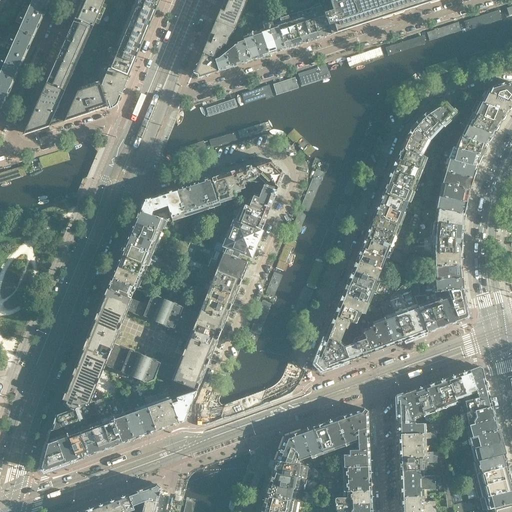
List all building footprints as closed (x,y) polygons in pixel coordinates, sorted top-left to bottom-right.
[(32,0),(31,3),(45,9),(46,10),(46,9),(46,8),(49,0),(32,0)] [(99,21),(105,9),(101,7),(104,0),(103,0),(82,0),(74,19),(92,27),(96,19),(99,21)] [(141,45),(159,0),(138,0),(110,69),(128,76),(135,59),(137,54),(141,45)] [(246,0),(224,0),(223,2),(221,6),(215,23),(234,31),(246,0)] [(367,23),(376,0),(374,0),(334,0),(328,2),(323,0),(318,0),(329,34),(334,33),(367,23)] [(427,3),(437,0),(374,0),(376,0),(367,23),(427,3)] [(39,24),(42,16),(43,16),(43,15),(43,14),(45,9),(31,3),(25,1),(23,6),(29,8),(26,14),(21,11),(15,23),(21,26),(18,31),(33,37),(37,29),(37,28),(39,25),(39,24)] [(329,35),(319,4),(317,5),(317,4),(309,9),(310,13),(318,39),(329,35)] [(318,39),(310,13),(309,9),(283,17),(293,46),(295,46),(307,42),(309,41),(310,41),(312,40),(312,41),(318,39)] [(504,18),(501,9),(463,20),(466,30),(504,18)] [(293,47),(293,46),(283,17),(274,20),(276,26),(284,50),(290,47),(292,47),(293,47)] [(48,126),(92,27),(74,19),(23,135),(48,126)] [(284,50),(276,26),(272,28),(270,22),(266,23),(276,52),(279,51),(284,50)] [(461,32),(458,22),(426,32),(428,42),(461,32)] [(225,45),(227,40),(234,31),(215,23),(202,54),(214,59),(224,44),(225,45)] [(276,52),(266,23),(262,24),(264,30),(260,32),(267,55),(272,53),(276,52)] [(267,55),(260,32),(256,33),(255,30),(250,31),(259,58),(263,56),(267,55)] [(29,46),(33,38),(33,37),(18,31),(16,37),(10,34),(6,45),(11,47),(9,53),(24,59),(24,58),(27,50),(28,50),(29,47),(30,46),(29,46)] [(259,58),(250,31),(245,33),(246,36),(242,38),(242,40),(249,61),(255,59),(259,58)] [(384,47),(387,56),(424,45),(421,36),(384,47)] [(249,61),(242,40),(237,41),(238,43),(233,45),(239,64),(249,61)] [(511,41),(491,48),(494,58),(511,52),(511,41)] [(239,64),(233,45),(224,53),(229,68),(239,64)] [(383,58),(379,47),(344,57),(348,69),(383,58)] [(489,59),(486,50),(463,57),(466,66),(489,59)] [(20,67),(23,59),(24,59),(9,53),(7,58),(1,56),(0,57),(0,67),(2,69),(0,72),(0,74),(14,80),(18,72),(18,71),(19,68),(20,68),(20,67)] [(229,68),(224,53),(220,57),(214,59),(217,71),(218,71),(222,70),(225,69),(226,69),(228,68),(229,68)] [(217,71),(214,59),(202,54),(202,55),(194,74),(197,77),(197,78),(217,71)] [(461,63),(458,57),(428,69),(430,75),(461,63)] [(331,75),(327,64),(297,73),(300,85),(331,75)] [(118,102),(124,86),(128,76),(110,69),(107,68),(99,87),(106,107),(111,106),(111,108),(113,107),(114,107),(115,106),(116,105),(117,103),(118,102)] [(405,89),(419,79),(415,73),(387,93),(392,99),(405,89)] [(10,89),(14,81),(14,80),(0,74),(0,100),(5,102),(8,94),(9,93),(10,90),(10,89)] [(299,90),(295,78),(273,85),(276,97),(299,90)] [(511,83),(509,81),(491,87),(489,93),(511,102),(511,83)] [(272,96),(269,84),(240,93),(244,104),(272,96)] [(106,107),(99,87),(99,85),(77,92),(64,121),(106,107)] [(511,105),(511,102),(489,93),(485,91),(480,103),(506,114),(511,105)] [(242,107),(239,98),(205,108),(208,117),(242,107)] [(442,126),(455,113),(444,103),(435,106),(425,112),(441,125),(442,126)] [(506,114),(480,103),(475,114),(499,124),(506,114)] [(367,135),(375,139),(386,111),(378,108),(367,135)] [(429,140),(441,125),(425,112),(419,118),(410,128),(427,139),(429,140)] [(493,134),(499,124),(475,114),(474,115),(471,122),(470,122),(468,126),(493,134)] [(271,131),(268,121),(237,130),(240,140),(271,131)] [(486,144),(493,134),(468,126),(462,137),(486,144)] [(418,155),(427,139),(410,128),(405,137),(400,148),(418,155)] [(236,141),(233,133),(208,140),(211,148),(236,141)] [(481,156),(486,144),(462,137),(461,137),(457,149),(481,156)] [(207,150),(204,140),(175,149),(178,159),(207,150)] [(352,168),(362,172),(373,144),(363,140),(352,168)] [(423,157),(418,155),(400,148),(396,159),(419,168),(423,157)] [(476,167),(481,156),(457,149),(456,149),(451,161),(476,167)] [(69,150),(31,162),(34,173),(73,161),(69,150)] [(414,180),(419,168),(396,159),(391,170),(414,180)] [(277,188),(283,173),(269,160),(253,165),(261,172),(259,175),(268,184),(271,181),(277,188)] [(472,179),(476,168),(476,167),(451,161),(447,173),(472,179)] [(255,179),(259,175),(261,172),(253,165),(233,171),(240,192),(245,190),(244,186),(248,185),(247,182),(255,179)] [(0,175),(0,186),(27,178),(24,168),(0,175)] [(299,209),(308,212),(324,172),(316,169),(299,209)] [(410,191),(414,180),(391,170),(387,181),(410,191)] [(240,192),(233,171),(222,175),(230,199),(236,197),(234,193),(240,192)] [(343,191),(352,195),(360,176),(350,172),(343,191)] [(469,190),(472,179),(447,173),(443,185),(469,190)] [(230,199),(222,175),(210,179),(218,203),(230,199)] [(218,203),(210,179),(198,183),(206,207),(218,203)] [(269,208),(277,188),(271,181),(268,184),(265,187),(262,186),(258,196),(254,194),(251,201),(269,208)] [(387,181),(382,192),(406,202),(410,204),(415,193),(410,191),(387,181)] [(206,207),(198,183),(175,190),(182,215),(206,207)] [(466,202),(469,190),(443,185),(442,184),(440,197),(466,202)] [(182,215),(175,190),(163,194),(167,206),(171,218),(182,215)] [(402,214),(406,202),(382,192),(378,204),(402,214)] [(167,206),(163,194),(143,200),(142,202),(138,210),(154,217),(158,209),(167,206)] [(464,214),(466,202),(440,197),(438,210),(464,214)] [(265,219),(269,208),(251,201),(248,208),(244,206),(242,210),(265,219)] [(43,217),(66,210),(64,203),(41,210),(43,217)] [(346,207),(339,204),(330,227),(337,230),(346,207)] [(398,224),(402,214),(378,204),(373,215),(398,224)] [(159,232),(163,221),(154,217),(138,210),(134,222),(159,232)] [(260,230),(265,219),(242,210),(238,221),(260,230)] [(462,226),(464,214),(438,210),(436,223),(462,226)] [(305,215),(298,212),(289,235),(296,238),(305,215)] [(393,236),(398,224),(373,215),(369,226),(393,236)] [(260,230),(238,221),(234,220),(226,240),(222,239),(220,243),(224,245),(223,248),(233,251),(231,257),(240,260),(242,253),(250,256),(260,230)] [(154,242),(159,232),(134,222),(129,232),(154,242)] [(431,222),(431,230),(435,230),(434,236),(461,239),(461,233),(463,232),(463,229),(462,227),(462,226),(436,223),(431,222)] [(388,247),(393,236),(369,226),(364,237),(388,247)] [(337,232),(328,229),(318,257),(327,261),(337,232)] [(150,254),(154,242),(129,232),(125,244),(150,254)] [(460,253),(461,239),(434,236),(434,253),(460,253)] [(384,258),(388,247),(364,237),(360,248),(384,258)] [(275,269),(285,272),(296,242),(286,238),(275,269)] [(145,265),(150,254),(125,244),(120,255),(145,265)] [(380,269),(384,258),(360,248),(356,259),(380,269)] [(410,267),(415,252),(408,252),(407,255),(404,266),(404,267),(410,267)] [(243,272),(247,263),(240,260),(231,257),(223,253),(216,270),(240,279),(243,272)] [(460,265),(460,253),(434,253),(434,267),(460,265)] [(140,276),(145,265),(120,255),(115,266),(140,276)] [(375,280),(380,269),(356,259),(351,271),(375,280)] [(306,282),(315,286),(324,264),(315,260),(306,282)] [(171,276),(176,265),(168,262),(164,273),(171,276)] [(56,415),(82,405),(85,399),(89,401),(104,364),(149,382),(155,380),(157,375),(196,390),(198,384),(206,366),(206,365),(207,363),(208,359),(216,340),(220,329),(228,310),(238,285),(240,281),(240,279),(216,270),(202,265),(198,275),(212,281),(199,313),(155,295),(151,306),(131,299),(106,288),(106,289),(104,295),(100,305),(95,317),(74,369),(64,391),(56,414),(56,415)] [(462,277),(460,265),(434,267),(436,280),(462,277)] [(136,288),(140,276),(115,266),(111,277),(136,288)] [(401,277),(403,270),(395,267),(392,274),(401,277)] [(406,282),(410,267),(404,267),(403,270),(401,277),(399,283),(406,282)] [(351,271),(347,282),(371,291),(376,294),(381,283),(375,280),(351,271)] [(282,275),(274,272),(265,292),(274,296),(282,275)] [(131,299),(136,288),(111,277),(106,288),(131,299)] [(463,289),(462,277),(436,280),(434,280),(435,292),(446,291),(463,289)] [(366,303),(371,291),(347,282),(342,293),(366,303)] [(412,291),(408,282),(406,282),(398,289),(400,296),(412,291)] [(314,290),(303,286),(293,310),(304,314),(314,290)] [(467,315),(464,300),(463,289),(446,291),(449,297),(457,321),(465,318),(467,315)] [(362,314),(366,303),(342,293),(338,304),(360,313),(362,314)] [(426,332),(418,308),(416,303),(405,307),(400,296),(391,305),(404,340),(426,332)] [(457,321),(449,297),(438,301),(447,325),(457,321)] [(272,304),(262,300),(250,331),(260,335),(272,304)] [(404,340),(391,305),(390,300),(380,310),(383,318),(393,345),(404,340)] [(447,325),(438,301),(438,300),(428,304),(437,329),(447,325)] [(358,317),(360,313),(338,304),(333,315),(347,321),(354,323),(356,316),(358,317)] [(437,329),(428,304),(418,308),(426,332),(437,329)] [(343,331),(347,321),(333,315),(324,337),(338,343),(339,340),(344,342),(351,335),(343,331)] [(280,347),(290,351),(302,320),(293,316),(280,347)] [(393,345),(383,318),(372,322),(372,324),(381,349),(393,345)] [(381,349),(372,324),(365,327),(364,324),(360,326),(365,339),(343,347),(348,361),(381,349)] [(348,361),(343,347),(338,343),(324,337),(314,363),(321,371),(336,365),(348,361)] [(233,378),(242,381),(254,353),(244,349),(233,378)] [(488,395),(481,368),(480,368),(479,367),(478,366),(447,378),(454,398),(456,402),(457,405),(460,404),(465,402),(464,401),(488,395)] [(454,398),(447,378),(436,382),(445,406),(449,418),(460,415),(457,405),(456,402),(454,398)] [(445,406),(436,382),(425,386),(434,410),(445,406)] [(434,410),(425,386),(414,390),(423,414),(434,410)] [(184,421),(196,390),(169,399),(178,423),(184,421)] [(423,414),(414,390),(403,394),(412,418),(423,414)] [(413,421),(412,418),(403,394),(397,396),(396,398),(397,422),(413,421)] [(491,406),(488,395),(464,401),(465,402),(467,413),(491,406)] [(178,423),(169,399),(168,396),(157,401),(167,427),(178,423)] [(75,421),(86,417),(98,413),(101,421),(110,447),(122,443),(112,417),(111,415),(109,409),(105,397),(82,405),(56,415),(55,415),(50,430),(64,425),(75,421)] [(167,427),(157,401),(146,405),(155,431),(167,427)] [(155,431),(146,405),(134,409),(144,435),(155,431)] [(494,418),(491,406),(467,413),(461,415),(464,426),(494,418)] [(367,430),(367,411),(363,408),(346,415),(353,435),(359,434),(367,430)] [(144,435),(134,409),(123,413),(133,439),(144,435)] [(133,439),(123,413),(112,417),(122,443),(133,439)] [(355,440),(353,435),(346,415),(335,419),(344,444),(355,440)] [(88,456),(99,452),(89,425),(85,427),(84,423),(88,421),(86,417),(75,421),(77,426),(78,425),(80,429),(78,429),(88,456)] [(452,429),(449,418),(441,420),(441,422),(442,432),(452,429)] [(443,444),(449,443),(471,437),(495,430),(497,430),(494,418),(464,426),(452,429),(442,432),(442,433),(443,444)] [(344,444),(335,419),(323,423),(332,448),(344,444)] [(78,429),(77,426),(75,421),(64,425),(76,460),(88,456),(78,429)] [(110,447),(101,421),(89,425),(99,452),(110,447)] [(442,432),(441,422),(413,423),(413,421),(397,422),(397,435),(431,433),(438,433),(442,433),(442,432)] [(369,466),(343,468),(336,468),(335,456),(332,448),(323,423),(312,427),(327,468),(327,479),(319,479),(319,481),(318,493),(348,491),(370,490),(369,466)] [(76,460),(64,425),(50,430),(46,444),(42,459),(39,469),(43,472),(76,460)] [(327,468),(312,427),(301,431),(309,454),(314,467),(320,468),(327,468)] [(368,454),(367,430),(359,434),(359,450),(347,451),(348,455),(368,454)] [(497,430),(495,430),(471,437),(473,444),(471,444),(472,449),(474,449),(500,442),(497,430)] [(309,454),(301,431),(289,435),(297,458),(309,454)] [(420,446),(420,439),(431,439),(431,433),(397,435),(398,447),(420,446)] [(300,465),(297,458),(289,435),(284,437),(276,461),(300,465)] [(503,454),(500,442),(474,449),(476,456),(474,456),(475,461),(478,461),(503,454)] [(452,455),(449,443),(443,444),(444,445),(445,457),(452,455)] [(432,457),(432,452),(421,452),(420,446),(398,447),(398,459),(432,457)] [(369,466),(368,454),(348,455),(342,456),(343,468),(369,466)] [(506,466),(503,454),(478,461),(479,467),(477,467),(477,469),(465,473),(466,476),(481,472),(506,466)] [(455,466),(452,455),(445,457),(447,468),(455,466)] [(423,470),(423,463),(426,463),(426,466),(437,465),(436,457),(398,459),(399,471),(421,470),(423,470)] [(300,478),(302,465),(300,465),(276,461),(271,473),(299,477),(300,478)] [(460,478),(458,466),(455,466),(447,468),(447,469),(449,481),(460,478)] [(510,478),(506,466),(481,472),(484,484),(510,478)] [(319,479),(320,468),(314,467),(311,480),(319,481),(319,479)] [(433,482),(433,476),(422,476),(421,470),(399,471),(399,484),(433,482)] [(297,490),(299,477),(271,473),(268,485),(296,489),(297,490)] [(462,490),(460,478),(449,481),(449,482),(451,493),(462,490)] [(511,489),(511,486),(510,478),(484,484),(487,496),(511,489)] [(422,495),(422,489),(433,488),(433,482),(399,484),(400,496),(422,495)] [(156,503),(160,489),(160,488),(159,487),(159,486),(158,485),(157,484),(156,484),(155,484),(128,494),(133,509),(143,506),(144,501),(146,500),(156,503)] [(294,500),(296,489),(268,485),(265,495),(294,500)] [(511,502),(511,489),(487,496),(490,508),(491,508),(511,502)] [(371,503),(370,490),(348,491),(348,498),(335,499),(334,499),(333,499),(333,500),(333,501),(332,501),(327,501),(328,505),(333,505),(371,503)] [(464,502),(462,490),(451,493),(451,494),(453,505),(464,502)] [(133,509),(128,494),(127,494),(127,495),(117,498),(122,511),(127,511),(128,511),(133,509)] [(183,511),(194,511),(198,497),(188,495),(183,511)] [(295,511),(298,501),(294,500),(265,495),(261,508),(287,511),(295,511)] [(434,507),(434,501),(423,502),(422,495),(400,496),(401,509),(434,507)] [(122,511),(117,498),(105,502),(108,511),(122,511)] [(153,511),(155,507),(156,503),(146,500),(144,501),(143,506),(141,511),(153,511)] [(108,511),(105,502),(93,507),(95,511),(108,511)] [(465,511),(464,502),(453,505),(453,507),(454,511),(465,511)] [(511,511),(511,502),(491,508),(492,511),(511,511)] [(370,511),(371,503),(333,505),(333,510),(335,511),(348,511),(370,511)]
